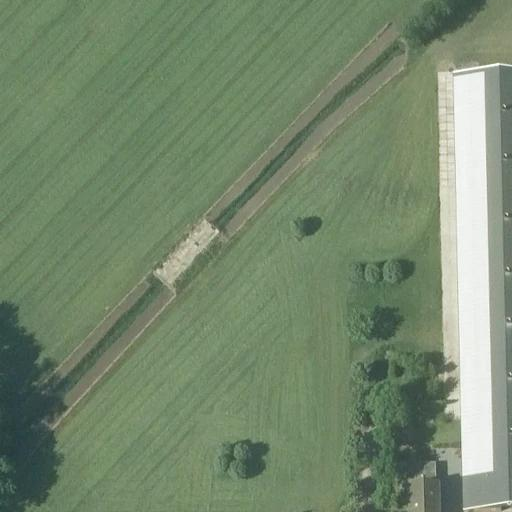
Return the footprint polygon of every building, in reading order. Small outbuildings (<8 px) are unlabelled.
[(511,511),(511,76),(454,78),(465,511),(511,511)] [(443,261),(443,243),(421,244),(422,262),(443,261)] [(448,269),(418,269),(418,277),(448,277),(448,269)] [(396,433),(409,429),(403,411),(390,415),(396,433)] [(433,491),(432,467),(417,467),(418,491),(408,492),(408,511),(437,511),(437,491),(433,491)]
